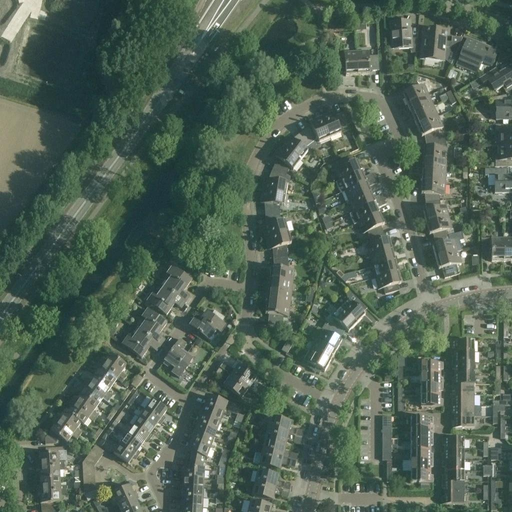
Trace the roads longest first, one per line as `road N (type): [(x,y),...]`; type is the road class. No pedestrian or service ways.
road 1 (secondary): [(0,316),(221,7)]
road 2 (residential): [(429,314),(377,157),(402,146),(387,111),(344,96)]
road 3 (residential): [(249,289),(244,206),(258,150),(297,111),(344,96)]
road 4 (residential): [(188,403),(147,375),(202,288),(249,289)]
road 5 (residential): [(334,412),(272,373),(243,336)]
road 6 (residential): [(165,511),(152,470),(174,442),(188,403)]
